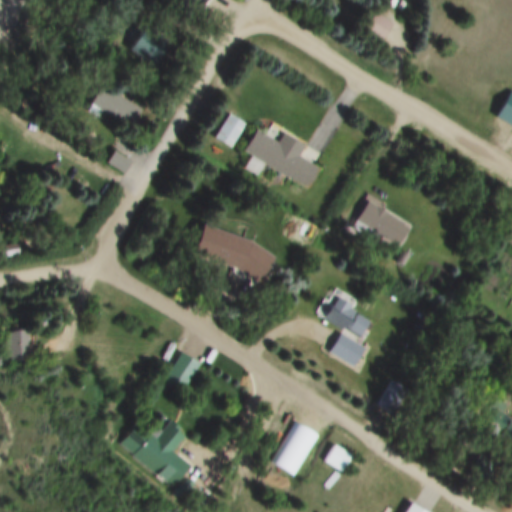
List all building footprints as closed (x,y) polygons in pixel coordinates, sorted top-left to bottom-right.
[(368,10),(388,23),(377,39),(357,26),(368,10)] [(141,25),(167,42),(153,63),(127,46),(141,25)] [(86,103),(98,83),(127,102),(115,121),(86,103)] [(507,88),(511,91),(511,128),(491,116),(507,88)] [(225,112),(241,123),(226,147),(209,136),(225,112)] [(293,153),(315,168),(301,189),(239,149),(253,128),(272,140),(278,131),(298,144),(293,153)] [(129,164),(113,153),(106,163),(122,174),(129,164)] [(362,199),(405,223),(394,242),(351,217),(362,199)] [(205,229),(248,244),(271,258),(257,280),(237,267),(197,254),(205,229)] [(396,248),(404,253),(397,265),(389,259),(396,248)] [(325,307),(347,321),(353,312),(364,319),(352,338),(319,316),(325,307)] [(0,331),(20,330),(22,356),(0,358),(0,331)] [(334,330),(359,347),(347,365),(322,349),(334,330)] [(173,350),(192,362),(179,385),(159,373),(173,350)] [(387,378),(403,388),(387,413),(371,403),(387,378)] [(287,418),(310,433),(284,474),(261,460),(287,418)] [(165,448),(181,462),(163,484),(111,440),(129,419),(149,436),(163,419),(179,432),(165,448)] [(506,420),(511,424),(511,443),(497,434),(506,420)] [(327,443),(346,455),(335,472),(316,460),(327,443)] [(395,511),(404,500),(421,511),(395,511)]
